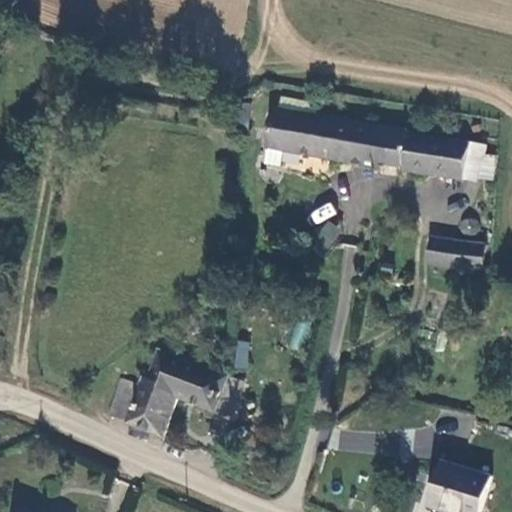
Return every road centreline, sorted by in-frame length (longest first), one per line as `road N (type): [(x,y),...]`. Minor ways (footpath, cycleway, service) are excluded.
road 1 (track): [(20,404),(33,259),(65,109),(84,88),(118,77),(218,92),(246,73),(271,0)]
road 2 (unclassified): [(0,397),(271,511)]
